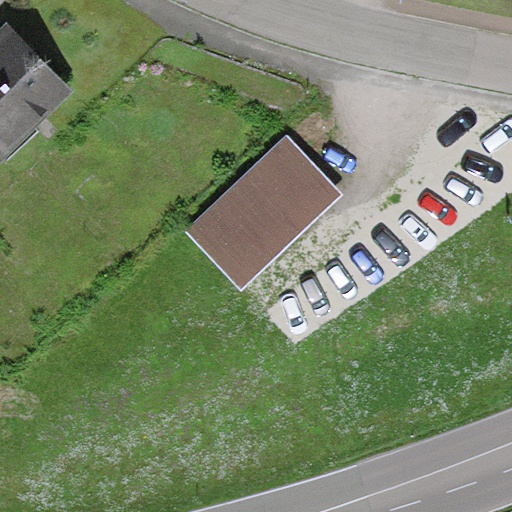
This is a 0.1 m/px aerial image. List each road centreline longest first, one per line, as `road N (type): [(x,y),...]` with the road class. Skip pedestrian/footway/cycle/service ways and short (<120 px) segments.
road 1 (unclassified): [(255,0),(511,70)]
road 2 (primary): [(511,443),(339,511)]
